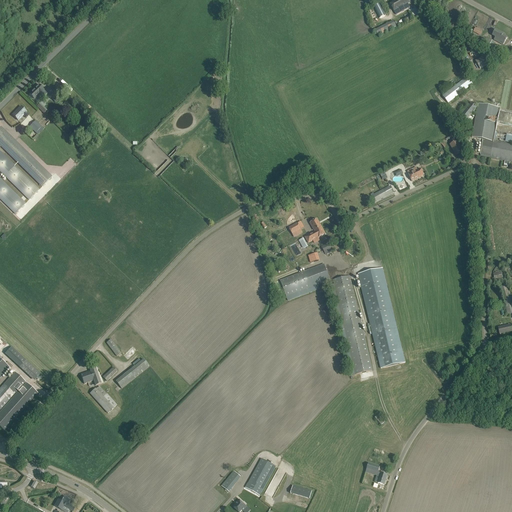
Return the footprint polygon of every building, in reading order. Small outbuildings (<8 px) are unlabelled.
[(396,0),(392,3),(389,4),(396,15),(398,14),(410,8),(408,4),(415,0),(396,0)] [(393,21),(376,30),(379,35),(396,26),(393,21)] [(495,30),(492,35),(495,37),(494,40),(503,45),(507,37),(503,35),(503,34),(495,30)] [(486,38),(484,42),(482,46),(490,51),(494,42),(486,38)] [(495,60),(491,52),(475,61),(480,69),(495,60)] [(472,83),(467,77),(443,96),(448,103),(472,83)] [(44,90),(39,85),(29,95),(34,99),(39,95),(43,99),(47,94),(43,90),(44,90)] [(57,95),(61,91),(56,85),(51,89),(57,95)] [(465,108),(462,111),(459,115),(469,123),(474,117),(471,115),(477,107),(471,103),(466,109),(465,108)] [(500,110),(500,108),(479,104),(472,137),(483,140),(493,142),(495,134),(500,110)] [(26,112),(24,110),(21,107),(18,110),(13,115),(18,120),(23,115),(26,118),(29,115),(26,112)] [(35,121),(30,127),(36,133),(41,127),(35,121)] [(52,177),(1,127),(0,127),(0,145),(42,187),(52,177)] [(511,145),(493,142),(483,140),(480,156),(511,162),(511,145)] [(450,145),(456,155),(463,151),(457,141),(450,145)] [(39,190),(0,151),(0,198),(15,214),(25,204),(0,179),(0,171),(29,200),(39,190)] [(409,175),(408,175),(412,181),(424,175),(421,169),(418,170),(409,175)] [(394,193),(391,188),(390,186),(375,194),(375,192),(372,194),(373,195),(371,196),(375,203),(394,193)] [(310,223),(315,232),(316,233),(318,232),(317,230),(321,228),(317,219),(310,223)] [(298,223),(289,228),(292,234),(301,230),(298,223)] [(325,234),(321,228),(317,230),(318,232),(316,233),(315,232),(305,237),(308,243),(318,238),(325,234)] [(304,249),(308,247),(303,238),(299,241),(304,249)] [(329,243),(324,245),(322,247),(325,253),(332,249),(329,243)] [(324,264),(280,280),(286,297),(330,280),(324,264)] [(383,269),(359,275),(381,369),(405,363),(383,269)] [(501,272),(498,272),(493,273),(495,280),(503,279),(501,272)] [(350,276),(333,280),(356,374),(372,371),(350,276)] [(511,299),(508,285),(505,286),(500,287),(508,314),(511,312),(511,299)] [(511,331),(511,325),(498,328),(500,334),(511,331)] [(121,353),(114,344),(111,340),(107,343),(117,357),(121,353)] [(34,380),(41,373),(11,347),(5,354),(34,380)] [(0,358),(0,378),(10,368),(0,358)] [(121,389),(149,367),(144,359),(116,382),(121,389)] [(81,374),(84,384),(94,381),(95,386),(101,384),(96,368),(90,370),(90,371),(81,374)] [(107,381),(117,371),(114,368),(103,377),(107,381)] [(15,372),(0,388),(0,410),(26,382),(15,372)] [(38,393),(26,383),(0,412),(0,426),(4,430),(38,393)] [(106,394),(99,386),(96,390),(95,389),(90,394),(108,413),(117,405),(107,394),(106,394)] [(246,486),(246,488),(260,496),(276,467),(261,459),(246,486)] [(378,473),(380,467),(368,464),(366,469),(378,473)] [(234,471),(222,486),(229,492),(242,477),(234,471)] [(378,483),(384,485),(387,475),(379,472),(378,477),(380,478),(378,483)] [(310,499),(312,491),(293,486),(291,494),(310,499)] [(58,500),(55,506),(65,511),(68,511),(72,506),(69,504),(71,501),(64,497),(61,502),(58,500)] [(235,506),(234,508),(238,511),(240,511),(242,510),(243,511),(244,511),(248,511),(250,510),(247,507),(239,500),(234,505),(235,506)] [(268,511),(271,507),(265,504),(260,501),(257,508),(263,511),(268,511)]
